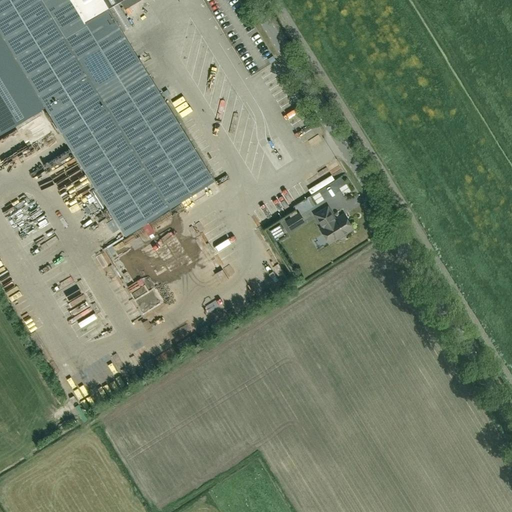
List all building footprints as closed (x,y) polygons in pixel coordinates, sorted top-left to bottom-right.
[(0,0),(0,135),(1,135),(45,108),(87,175),(124,237),(170,211),(215,186),(194,152),(148,75),(122,33),(108,9),(120,2),(124,9),(134,4),(140,0),(0,0)] [(267,80),(269,79),(271,85),(280,82),(273,63),(262,67),(267,80)] [(214,77),(208,77),(209,69),(200,69),(199,83),(207,83),(207,90),(213,90),(214,77)] [(222,85),(219,84),(218,90),(226,91),(229,77),(224,76),(222,85)] [(271,97),(286,88),(282,82),(267,91),(271,97)] [(280,106),(284,112),(293,106),(290,100),(280,106)] [(27,152),(34,147),(30,141),(23,146),(27,152)] [(265,207),(260,210),(266,219),(271,216),(265,207)] [(352,229),(344,215),(334,222),(325,207),(313,215),(322,229),(321,230),(329,243),(352,229)] [(190,223),(207,254),(225,244),(211,219),(212,218),(209,213),(190,223)] [(285,221),(291,231),(305,222),(299,213),(285,221)] [(76,233),(84,228),(79,219),(71,224),(76,233)] [(168,232),(174,246),(193,239),(188,225),(168,232)] [(28,240),(39,234),(36,228),(25,235),(28,240)] [(122,238),(123,241),(114,245),(119,255),(127,251),(125,249),(135,244),(131,235),(122,238)] [(47,247),(39,252),(42,257),(50,252),(47,247)] [(214,255),(176,274),(183,289),(222,270),(214,255)] [(100,274),(107,269),(99,258),(93,262),(100,274)] [(150,296),(142,300),(145,305),(152,302),(150,296)] [(50,305),(53,311),(67,303),(64,297),(50,305)] [(75,334),(70,337),(73,343),(79,339),(75,334)] [(78,356),(95,353),(93,346),(76,350),(78,356)] [(79,375),(86,379),(91,373),(84,368),(79,375)]
